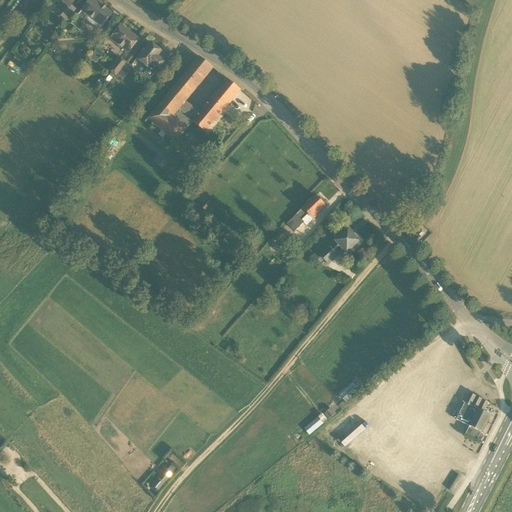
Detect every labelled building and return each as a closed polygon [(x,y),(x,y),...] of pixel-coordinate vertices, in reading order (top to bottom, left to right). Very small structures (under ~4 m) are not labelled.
[(59,0),(62,2),(54,12),(66,22),(74,11),(69,7),(74,0),(59,0)] [(86,15),(101,27),(111,14),(94,0),(88,0),(80,10),(81,11),(70,24),(79,30),(83,25),(81,23),(86,15)] [(127,53),(138,40),(120,25),(109,39),(127,53)] [(149,80),(155,73),(165,60),(159,55),(161,52),(149,43),(136,59),(148,68),(142,75),(149,80)] [(95,50),(89,58),(95,63),(101,56),(99,54),(100,53),(95,50)] [(175,142),(192,122),(198,115),(185,104),(213,68),(199,57),(161,105),(148,120),(175,142)] [(109,72),(115,77),(125,64),(119,59),(109,72)] [(228,80),(198,115),(192,122),(197,126),(206,133),(241,91),(228,80)] [(125,103),(118,112),(125,117),(132,108),(125,103)] [(321,202),(315,196),(288,223),(295,231),(304,222),(302,220),(308,214),(314,220),(326,207),(325,206),(325,205),(322,201),(321,202)] [(422,228),(417,232),(421,237),(426,233),(422,228)] [(280,243),(286,235),(280,230),(274,238),(280,243)] [(348,230),(318,258),(315,262),(320,267),(325,262),(327,264),(339,253),(336,250),(340,247),(346,254),(359,242),(358,241),(359,239),(356,236),(354,236),(348,230)] [(42,232),(37,239),(40,241),(49,246),(52,241),(53,239),(42,232)] [(435,340),(439,336),(434,331),(430,334),(435,340)] [(343,397),(348,388),(345,386),(339,395),(343,397)] [(465,403),(456,420),(469,427),(465,435),(477,441),(481,433),(482,433),(491,416),(484,413),(489,403),(470,394),(465,403)] [(316,416),(303,428),(309,434),(321,422),(316,416)]
